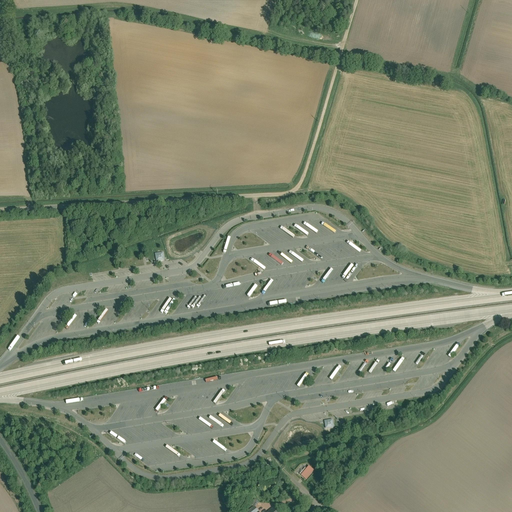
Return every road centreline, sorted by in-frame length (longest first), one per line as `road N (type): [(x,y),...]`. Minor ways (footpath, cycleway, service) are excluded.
road 1 (motorway): [(0,394),(224,351),(511,310)]
road 2 (motorway): [(511,294),(0,377)]
road 3 (residential): [(0,209),(284,194),(302,179)]
road 4 (track): [(302,179),(343,41)]
